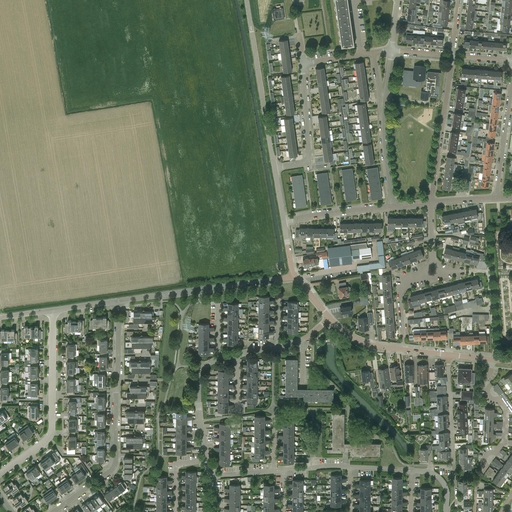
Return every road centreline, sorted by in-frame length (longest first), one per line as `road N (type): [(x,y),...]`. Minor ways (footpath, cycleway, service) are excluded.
road 1 (residential): [(53,511),(116,458),(117,301)]
road 2 (residential): [(0,473),(52,430),(53,310)]
road 3 (residential): [(474,511),(484,457),(503,441),(505,410),(487,390),(491,360)]
road 4 (residential): [(430,203),(451,56)]
road 5 (residential): [(455,499),(447,355)]
road 6 (residential): [(251,32),(274,168)]
road 7 (residential): [(274,168),(308,156),(302,63)]
road 8 (residential): [(411,471),(283,470)]
road 9 (residential): [(447,355),(370,344),(330,318)]
